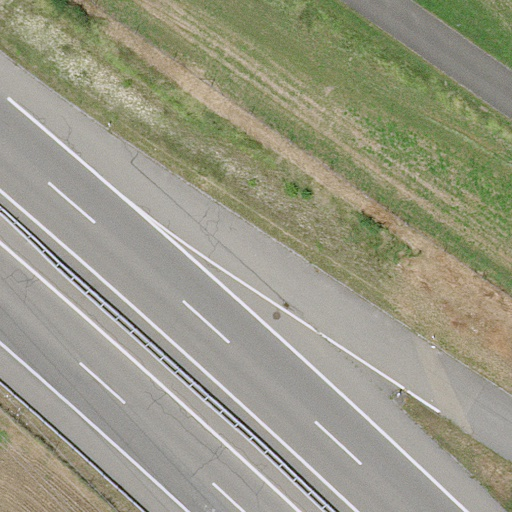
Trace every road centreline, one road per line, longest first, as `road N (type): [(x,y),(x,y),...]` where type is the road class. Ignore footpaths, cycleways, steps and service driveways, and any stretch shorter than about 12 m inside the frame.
road 1 (motorway): [(418,511),(0,136)]
road 2 (motorway): [(0,292),(242,511)]
road 3 (track): [(511,92),(379,0)]
